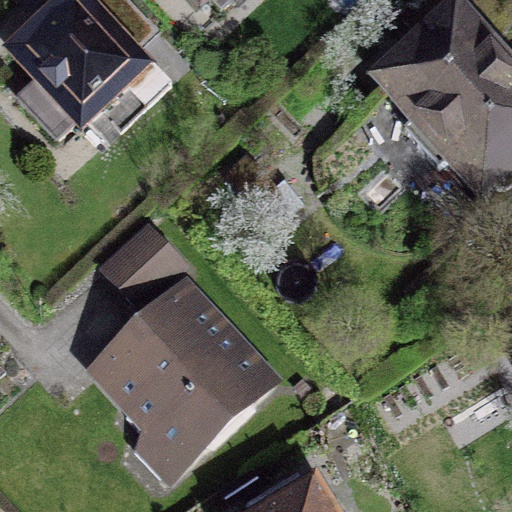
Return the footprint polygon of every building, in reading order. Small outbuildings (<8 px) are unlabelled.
[(194,0),(202,8),(210,0),(222,13),(235,0),(194,0)] [(511,20),(491,0),(443,0),(410,31),(429,51),(387,91),(418,124),(406,135),(441,172),(452,161),(483,193),(491,186),(495,188),(498,189),(502,190),(506,189),(510,188),(511,185),(511,51),(507,56),(496,44),(484,55),(480,51),(511,20)] [(140,73),(75,5),(17,60),(41,86),(21,104),(57,142),(76,124),(82,129),(125,90),(145,112),(171,87),(150,64),(140,73)] [(247,169),(215,203),(228,216),(245,198),(279,231),(307,203),(286,182),(273,195),(247,169)] [(184,272),(149,234),(105,275),(140,312),(184,272)] [(267,389),(183,300),(102,375),(131,405),(127,420),(143,437),(157,434),(186,464),(267,389)] [(326,511),(314,491),(279,511),(326,511)]
